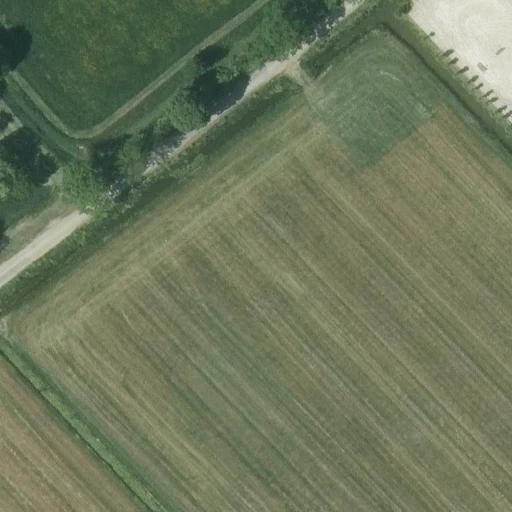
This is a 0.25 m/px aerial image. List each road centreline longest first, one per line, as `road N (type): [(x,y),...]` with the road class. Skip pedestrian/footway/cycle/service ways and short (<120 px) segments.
road 1 (unclassified): [(0,275),(354,0)]
road 2 (track): [(0,58),(63,132),(82,137),(265,0)]
